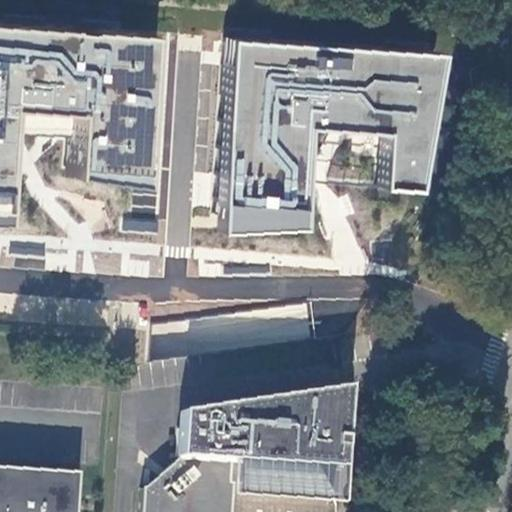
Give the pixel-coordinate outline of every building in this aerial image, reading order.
[(141,30),(0,20),(0,129),(65,133),(63,171),(131,181),(141,30)] [(223,36),(209,228),(292,224),(299,125),(379,129),(376,186),(411,188),(432,51),(223,36)] [(123,215),(121,231),(155,235),(156,219),(123,215)] [(150,323),(149,355),(188,356),(189,324),(150,323)] [(221,405),(221,409),(225,434),(336,417),(343,416),(344,385),(221,405)] [(225,434),(221,409),(187,413),(186,430),(177,431),(174,458),(183,459),(183,479),(170,490),(142,490),(140,511),(337,511),(341,469),(336,468),(335,448),(341,448),(341,437),(336,437),(336,417),(225,434)] [(72,511),(75,474),(0,467),(0,511),(72,511)]
